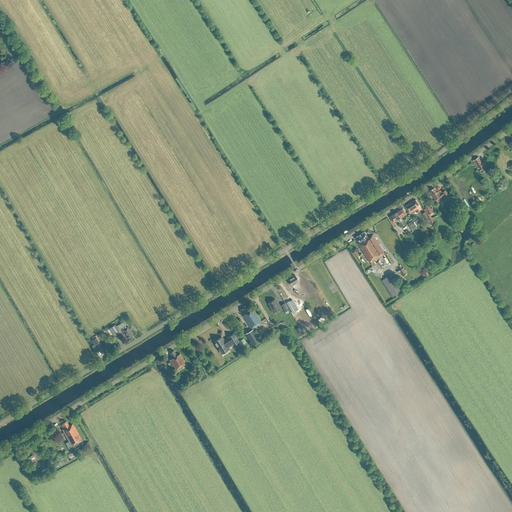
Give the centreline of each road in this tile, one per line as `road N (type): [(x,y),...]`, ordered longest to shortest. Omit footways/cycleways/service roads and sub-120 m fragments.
road 1 (unclassified): [(0,452),(511,128)]
road 2 (unclassified): [(0,423),(390,185),(511,100)]
